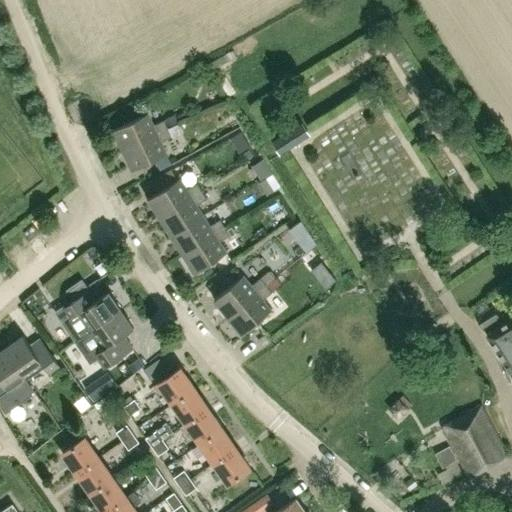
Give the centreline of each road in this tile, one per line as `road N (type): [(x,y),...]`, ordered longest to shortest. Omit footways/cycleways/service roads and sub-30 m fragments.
road 1 (residential): [(322,460),(237,390),(108,216)]
road 2 (unclassified): [(65,132),(9,0)]
road 3 (residential): [(511,411),(499,373),(443,293)]
road 4 (residential): [(108,216),(0,297)]
